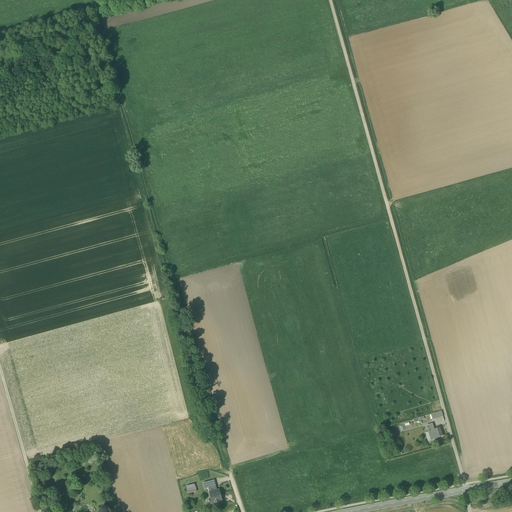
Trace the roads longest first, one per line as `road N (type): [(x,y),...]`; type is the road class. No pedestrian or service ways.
road 1 (unclassified): [(465,490),(330,0)]
road 2 (unclassified): [(0,368),(40,511)]
